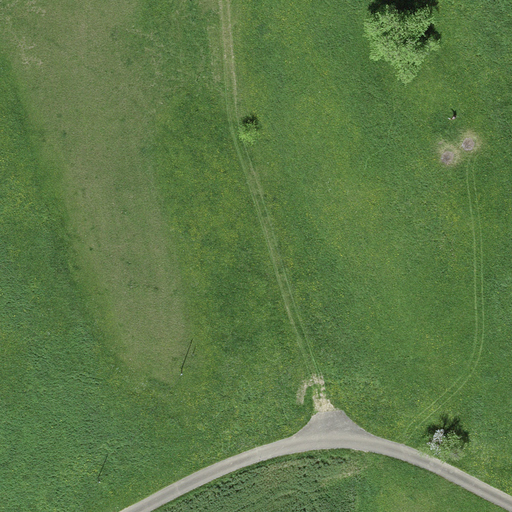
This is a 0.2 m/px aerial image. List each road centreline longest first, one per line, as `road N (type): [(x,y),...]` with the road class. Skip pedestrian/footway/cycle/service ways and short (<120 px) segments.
road 1 (track): [(330,439),(237,122),(224,0)]
road 2 (unclassified): [(511,503),(414,460),(330,439),(210,476),(138,511)]
